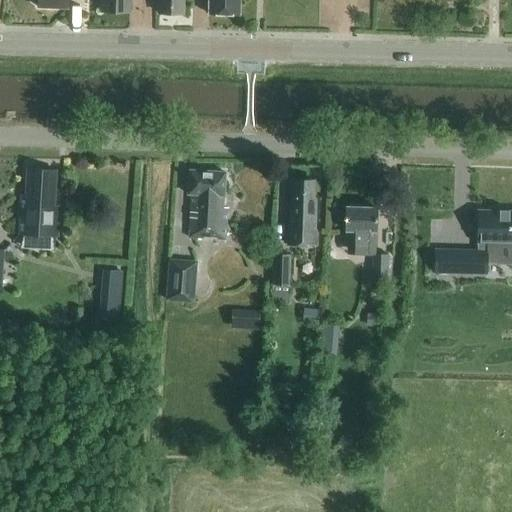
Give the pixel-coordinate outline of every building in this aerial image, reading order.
[(33,0),(35,2),(38,3),(37,8),(67,9),(66,0),(33,0)] [(101,0),(101,12),(129,13),(129,0),(101,0)] [(157,0),(157,13),(183,14),(182,0),(157,0)] [(238,0),(208,0),(208,15),(239,15),(238,0)] [(26,170),(25,196),(20,195),(18,236),(59,238),(60,207),(54,206),(56,172),(26,170)] [(188,237),(225,239),(226,209),(222,208),(224,173),(189,171),(187,194),(191,195),(188,237)] [(288,203),(288,231),(287,247),(318,247),(318,231),(315,231),(316,182),(291,181),(290,203),(288,203)] [(374,257),(376,209),(361,209),(358,205),(350,204),(347,208),(345,208),(345,231),(347,231),(347,255),(371,256),(371,281),(389,282),(390,257),(374,257)] [(455,251),(455,274),(485,275),(486,265),(511,265),(511,212),(478,211),(477,251),(455,251)] [(272,286),(290,286),(291,255),(272,254),(272,286)] [(166,301),(194,303),(198,262),(169,260),(166,301)] [(99,318),(119,319),(121,288),(101,287),(99,318)] [(81,322),(82,309),(72,308),(71,321),(81,322)] [(302,322),(316,323),(317,310),(303,309),(302,322)] [(258,330),(259,314),(246,313),(245,330),(258,330)] [(382,328),(384,315),(367,313),(365,327),(382,328)] [(336,355),(339,327),(323,325),(321,354),(336,355)] [(303,454),(305,439),(292,438),(291,453),(303,454)] [(264,455),(283,457),(284,446),(265,443),(264,455)]
